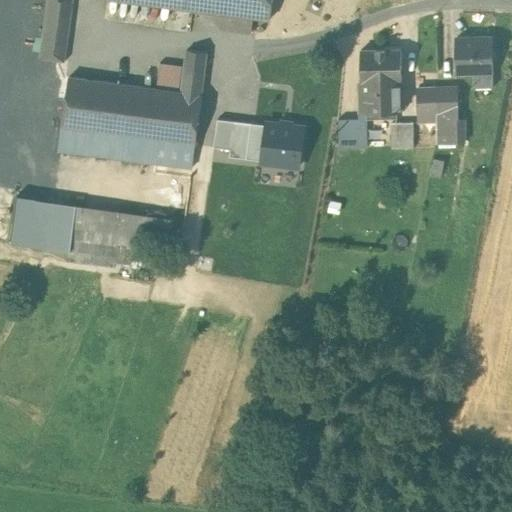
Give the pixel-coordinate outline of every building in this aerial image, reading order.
[(73,0),(48,0),(41,56),(66,59),(73,0)] [(131,0),(209,10),(210,0),(131,0)] [(272,0),(210,0),(209,10),(270,18),(272,0)] [(494,35),(456,37),(457,73),(476,72),(476,86),(494,86),(493,71),(495,71),(494,35)] [(208,50),(188,48),(182,89),(202,92),(208,50)] [(402,48),(361,49),(361,87),(358,87),(359,112),(370,112),(370,106),(398,106),(397,80),(403,80),(402,48)] [(182,89),(70,74),(64,116),(59,148),(155,159),(159,135),(197,140),(203,92),(202,92),(182,89)] [(437,86),(418,87),(419,120),(438,120),(437,86)] [(458,86),(437,86),(438,120),(459,119),(458,86)] [(64,116),(54,115),(50,146),(59,148),(64,116)] [(236,118),(219,116),(216,142),(232,145),(232,142),(236,118)] [(258,121),(236,118),(232,142),(255,145),(258,121)] [(414,120),(392,121),(393,148),(415,147),(414,120)] [(197,140),(159,135),(155,159),(194,163),(197,140)] [(175,214),(76,201),(69,256),(116,262),(117,257),(136,262),(139,243),(170,246),(175,214)]
